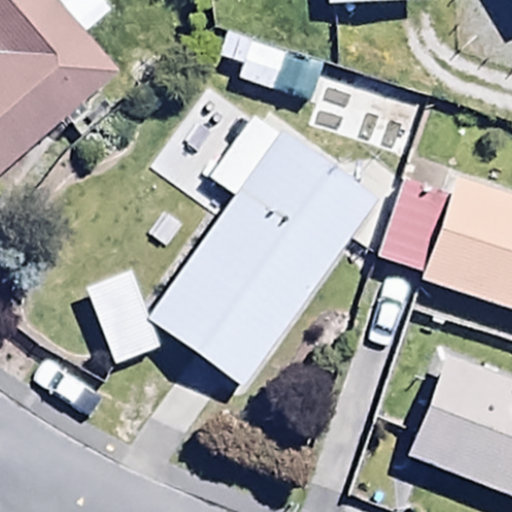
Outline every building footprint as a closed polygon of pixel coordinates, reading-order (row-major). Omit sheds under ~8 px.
[(43,0),(0,0),(0,184),(117,89),(82,46),(108,25),(87,0),(67,0),(53,12),(43,0)] [(423,0),(326,0),(327,15),(424,12),(423,0)] [(142,329),(240,401),(377,213),(253,123),(206,187),(232,206),(142,329)] [(511,208),(456,190),(451,205),(400,188),(376,267),(422,283),(418,296),(511,326),(511,208)] [(511,394),(445,370),(407,470),(511,509),(511,394)]
